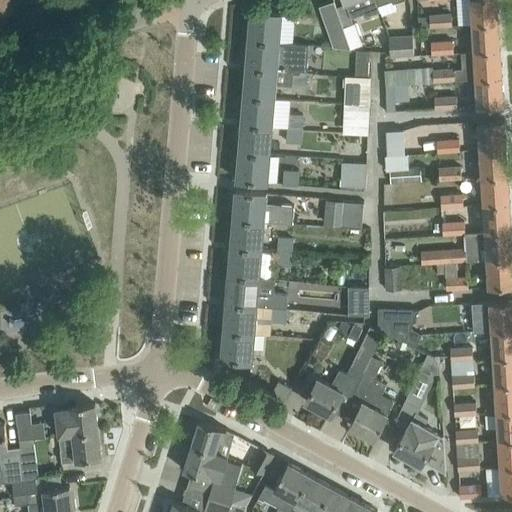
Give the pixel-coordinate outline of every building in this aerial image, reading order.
[(0,0),(0,13),(9,12),(7,0),(0,0)] [(344,0),(345,2),(348,1),(353,16),(365,12),(366,15),(381,10),(377,0),(344,0)] [(472,24),(499,22),(497,0),(459,0),(461,24),(472,24)] [(279,42),(282,13),(251,11),(249,39),(279,42)] [(430,14),(431,27),(453,26),(452,12),(430,14)] [(341,16),(325,22),(335,47),(353,49),(352,47),(345,27),(341,16)] [(474,51),(501,50),(499,22),(472,24),(474,51)] [(355,23),(345,27),(352,47),(362,44),(355,23)] [(390,38),(390,51),(391,57),(415,55),(414,34),(390,36),(390,38)] [(296,43),(279,42),(249,39),(246,67),(277,70),(307,72),(308,58),(295,57),(296,43)] [(432,41),(432,55),(455,53),(454,40),(432,41)] [(368,73),(369,50),(356,49),(355,72),(368,73)] [(476,79),(503,77),(501,50),(474,51),(476,79)] [(395,108),(394,99),(409,99),(408,82),(429,81),(429,66),(384,67),(385,109),(395,108)] [(245,80),(244,95),(274,98),(276,84),(306,87),(307,72),(277,70),(246,67),(245,80)] [(433,69),(434,82),(456,81),(456,67),(433,69)] [(341,132),(368,132),(370,74),(343,73),(341,132)] [(478,107),(504,105),(503,77),(476,79),(478,107)] [(272,126),(274,98),(244,95),(241,124),(272,126)] [(436,109),(458,108),(457,95),(435,96),(436,109)] [(288,128),(304,128),(305,114),(289,113),(288,128)] [(480,149),(507,147),(505,120),(479,121),(480,149)] [(269,155),(272,126),(241,124),(239,152),(269,155)] [(302,143),(304,128),(288,128),(287,142),(302,143)] [(388,155),(406,154),(404,129),(387,130),(388,155)] [(439,153),(461,151),(460,138),(437,140),(439,153)] [(482,177),(509,175),(507,147),(480,149),(482,177)] [(267,182),(269,155),(239,152),(237,180),(267,182)] [(387,165),(409,163),(408,154),(406,154),(388,155),(386,155),(387,165)] [(342,163),(342,180),(367,180),(367,163),(342,163)] [(440,180),(462,178),(462,165),(440,167),(440,180)] [(421,166),(409,167),(391,168),(391,183),(422,181),(421,166)] [(284,185),(299,186),(300,171),(285,169),(284,185)] [(484,204),(511,202),(509,175),(482,177),(484,204)] [(233,218),(264,221),(293,223),(294,205),(280,204),(280,208),(265,207),(267,193),(236,190),(233,218)] [(442,207),(464,206),(464,193),(441,195),(442,206),(442,207)] [(364,203),(344,201),(342,225),(362,227),(364,203)] [(511,225),(511,202),(484,204),(486,231),(511,229),(511,225)] [(391,222),(391,223),(413,222),(412,210),(390,211),(391,222)] [(293,223),(264,221),(233,218),(231,246),(261,249),(264,222),(293,224),(293,223)] [(465,220),(443,222),(444,234),(465,233),(465,220)] [(423,264),(437,263),(444,263),(458,262),(467,261),(487,259),(511,257),(511,229),(486,231),(465,233),(466,248),(422,251),(423,264)] [(293,252),(294,237),(279,235),(278,250),(293,252)] [(259,277),(261,249),(231,246),(229,274),(259,277)] [(292,266),(293,252),(278,250),(277,264),(292,266)] [(489,287),(511,285),(511,257),(487,259),(489,287)] [(444,263),(437,263),(438,274),(445,273),(444,263)] [(403,289),(403,288),(402,265),(385,267),(386,290),(403,289)] [(286,308),(288,293),(258,290),(259,277),(229,274),(226,303),(257,305),(273,307),(286,308)] [(469,276),(447,277),(447,288),(447,290),(469,288),(469,276)] [(290,293),(325,296),(326,283),(291,280),(290,293)] [(371,315),(371,286),(350,286),(350,316),(371,315)] [(511,300),(490,302),(472,302),(474,331),(492,329),(511,327),(511,300)] [(254,333),(257,305),(226,303),(224,331),(254,333)] [(272,321),(285,322),(286,308),(273,307),(272,321)] [(413,328),(421,310),(380,308),(380,329),(384,331),(406,342),(413,328)] [(354,323),(348,336),(357,340),(363,328),(354,323)] [(353,396),(365,371),(367,367),(372,355),(384,331),(380,329),(372,325),(354,360),(350,368),(350,369),(347,374),(340,371),(332,385),(310,373),(301,388),(310,393),(306,401),(331,414),(344,391),(353,396)] [(493,357),(511,355),(511,327),(492,329),(493,357)] [(413,328),(406,342),(417,347),(423,334),(413,328)] [(252,362),(254,333),(224,331),(221,359),(252,362)] [(451,347),(452,360),(474,359),(474,346),(451,347)] [(440,366),(436,357),(428,353),(421,369),(436,376),(441,378),(440,366)] [(375,438),(384,421),(394,400),(382,393),(387,383),(376,377),(384,361),(372,355),(367,367),(365,371),(353,396),(364,401),(351,425),(375,438)] [(495,384),(511,383),(511,355),(493,357),(495,384)] [(408,426),(395,449),(421,464),(423,460),(447,473),(444,435),(439,432),(426,425),(429,419),(419,413),(436,376),(421,369),(396,420),(408,426)] [(453,375),(454,388),(476,386),(475,373),(453,375)] [(272,394),(285,400),(291,388),(279,381),(272,394)] [(497,412),(511,410),(511,383),(495,384),(497,412)] [(455,402),(455,415),(478,414),(477,401),(455,402)] [(59,436),(99,431),(96,403),(69,406),(70,407),(56,409),(59,436)] [(499,439),(511,438),(511,410),(497,412),(499,439)] [(32,427),(30,411),(16,413),(19,439),(33,437),(31,427),(32,427)] [(199,420),(191,446),(218,455),(219,453),(223,441),(228,442),(232,440),(234,433),(227,429),(199,420)] [(12,481),(25,479),(25,478),(23,465),(21,446),(8,448),(5,422),(0,422),(0,463),(1,463),(3,482),(12,481)] [(456,430),(457,443),(479,441),(479,428),(456,430)] [(76,460),(102,457),(99,431),(59,436),(62,462),(76,460)] [(500,467),(511,465),(511,438),(499,439),(500,467)] [(191,446),(184,470),(191,472),(211,478),(212,476),(217,477),(216,482),(214,481),(210,495),(202,492),(202,493),(232,503),(237,487),(235,486),(241,465),(226,460),(228,456),(219,453),(218,455),(191,446)] [(264,473),(274,454),(262,448),(251,467),(264,473)] [(458,457),(459,470),(481,469),(480,456),(458,457)] [(266,484),(260,496),(279,506),(276,511),(291,511),(296,503),(296,502),(297,500),(311,474),(288,462),(274,488),(266,484)] [(37,463),(23,465),(25,478),(39,476),(37,463)] [(511,465),(500,467),(502,495),(511,494),(511,465)] [(311,474),(297,500),(319,511),(333,486),(311,474)] [(12,481),(11,481),(13,492),(14,506),(28,504),(28,511),(72,511),(73,510),(77,508),(75,498),(71,497),(70,485),(44,488),(44,489),(38,490),(36,478),(25,479),(12,481)] [(460,498),(482,496),(482,484),(460,485),(460,498)] [(333,486),(319,511),(348,511),(356,498),(333,486)] [(174,501),(170,511),(213,511),(214,511),(229,511),(232,503),(202,493),(197,508),(182,503),(174,501)] [(356,498),(348,511),(376,511),(378,510),(356,498)]
